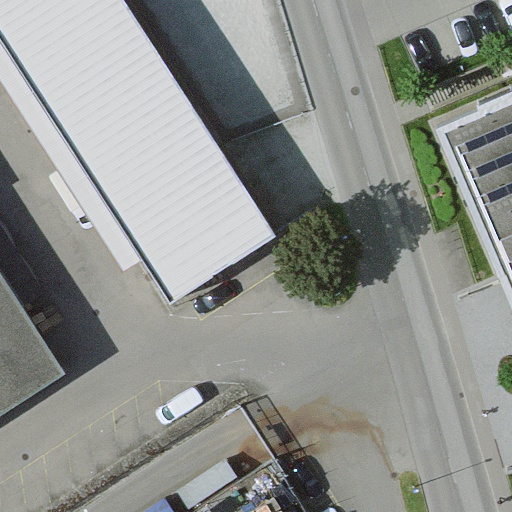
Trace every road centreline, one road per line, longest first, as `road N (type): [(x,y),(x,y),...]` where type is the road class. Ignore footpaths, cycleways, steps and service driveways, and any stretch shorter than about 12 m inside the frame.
road 1 (residential): [(312,0),(415,328),(455,511)]
road 2 (unknown): [(124,392),(0,168)]
